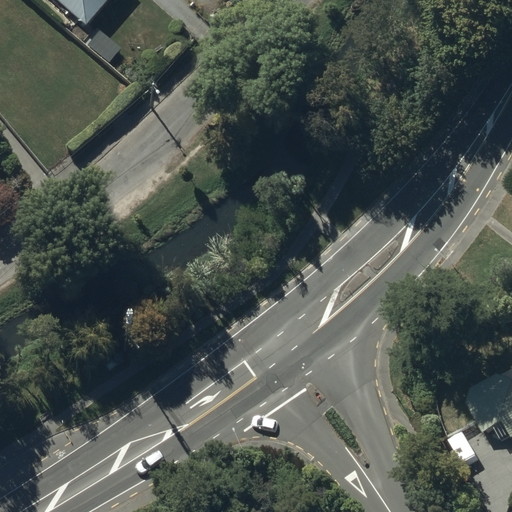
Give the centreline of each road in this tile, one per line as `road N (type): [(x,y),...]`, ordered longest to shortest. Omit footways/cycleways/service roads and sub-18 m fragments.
road 1 (unclassified): [(285,0),(251,44),(0,271)]
road 2 (secondary): [(511,89),(398,242),(278,345)]
road 3 (secondary): [(278,345),(33,511)]
road 4 (residential): [(278,345),(391,511)]
